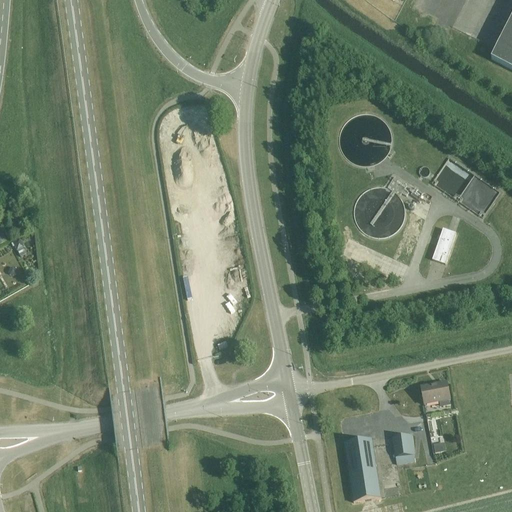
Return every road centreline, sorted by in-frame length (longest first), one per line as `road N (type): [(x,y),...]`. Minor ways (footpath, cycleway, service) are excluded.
road 1 (tertiary): [(70,0),(138,511)]
road 2 (tertiary): [(290,391),(249,183),(247,85)]
road 3 (tertiary): [(48,434),(290,391)]
road 4 (tertiary): [(290,391),(511,349)]
road 5 (tertiary): [(247,85),(180,65),(139,0)]
road 6 (tertiary): [(313,511),(290,391)]
